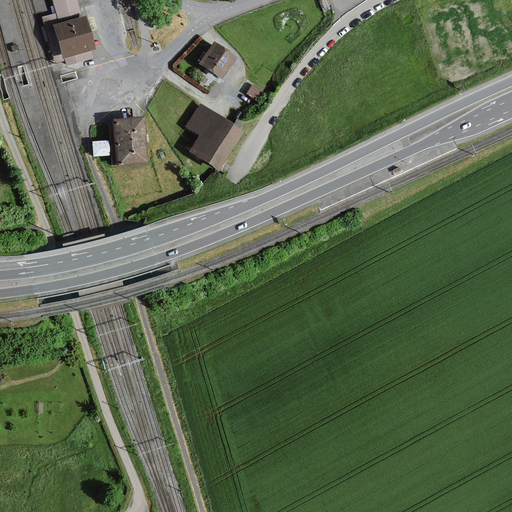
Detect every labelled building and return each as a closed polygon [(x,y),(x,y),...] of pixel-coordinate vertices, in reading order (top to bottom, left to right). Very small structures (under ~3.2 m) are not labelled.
[(77,0),(53,0),(60,24),(56,25),(67,65),(93,57),(91,50),(95,49),(85,16),(82,17),(77,0)] [(214,42),(200,62),(221,77),(235,56),(214,42)] [(254,82),(246,91),(255,99),(263,90),(254,82)] [(190,151),(219,170),(244,132),(201,104),(186,126),(200,135),(190,151)] [(148,161),(144,117),(111,120),(116,164),(148,161)] [(93,154),(110,154),(109,139),(93,139),(93,154)]
